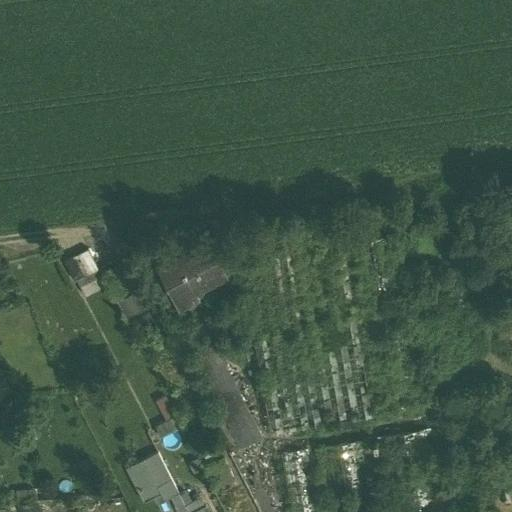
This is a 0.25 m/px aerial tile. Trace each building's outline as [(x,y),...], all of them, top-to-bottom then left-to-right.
[(210,242),(157,270),(178,310),(199,299),(195,292),(227,276),(210,242)] [(85,250),(64,259),(74,280),(84,275),(84,273),(94,268),(85,250)] [(110,272),(129,293),(145,278),(126,257),(110,272)] [(122,296),(130,314),(151,305),(143,287),(122,296)] [(235,384),(213,342),(192,353),(214,395),(235,384)] [(262,436),(235,384),(214,395),(241,447),(262,436)] [(164,434),(178,425),(173,416),(159,425),(164,434)] [(158,452),(128,467),(145,500),(153,496),(156,502),(164,498),(157,485),(171,478),(158,452)] [(230,470),(211,478),(215,487),(234,479),(230,470)] [(179,494),(178,491),(169,496),(177,511),(187,511),(179,494)] [(199,497),(190,502),(185,491),(179,494),(187,511),(191,511),(203,506),(199,497)] [(41,511),(36,500),(17,503),(22,511),(41,511)]
